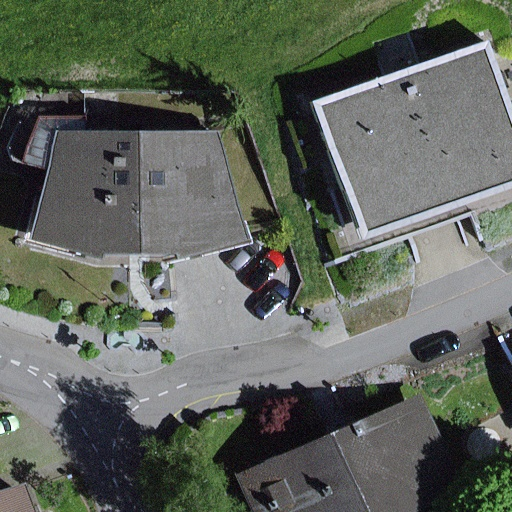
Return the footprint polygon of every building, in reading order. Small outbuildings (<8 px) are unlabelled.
[(511,183),(511,142),(478,42),(301,101),(348,239),(511,183)] [(82,118),(34,118),(14,164),(39,171),(19,243),(88,262),(88,254),(167,255),(167,263),(238,243),(207,133),(82,132),(82,118)] [(511,355),(501,361),(511,383),(511,355)] [(407,511),(456,490),(413,393),(229,474),(245,511),(407,511)] [(0,485),(0,511),(46,511),(46,510),(39,511),(28,511),(18,480),(0,485)]
